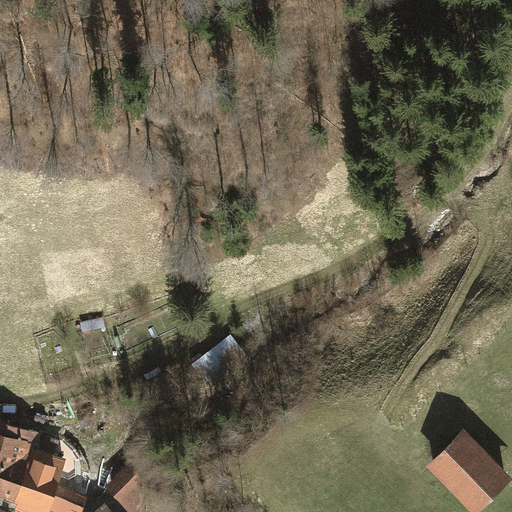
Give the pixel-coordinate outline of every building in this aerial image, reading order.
[(103,317),(81,322),(83,333),(106,327),(103,317)] [(246,352),(232,334),(193,363),(207,382),(246,352)] [(0,454),(11,422),(0,418),(0,454)] [(41,433),(11,422),(0,454),(0,493),(18,500),(36,447),(41,433)] [(511,474),(465,427),(427,464),(473,511),(478,511),(511,478),(511,474)] [(67,458),(36,447),(18,500),(16,507),(30,511),(70,511),(72,508),(82,511),(88,494),(59,484),(67,458)] [(130,464),(106,486),(129,511),(144,511),(161,497),(130,464)] [(113,511),(105,502),(92,511),(113,511)]
